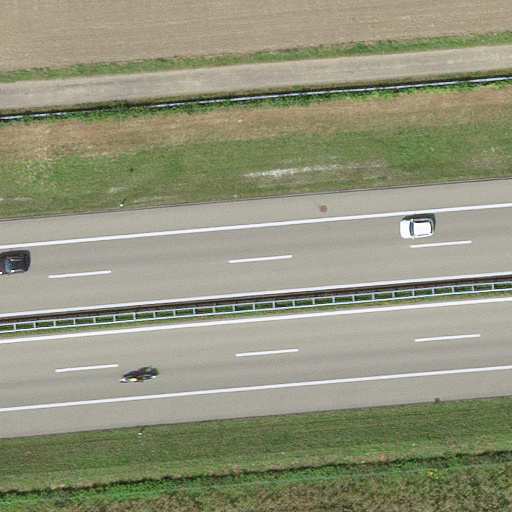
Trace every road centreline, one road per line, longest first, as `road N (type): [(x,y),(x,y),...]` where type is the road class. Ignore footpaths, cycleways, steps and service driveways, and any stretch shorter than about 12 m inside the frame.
road 1 (motorway): [(511,239),(0,283)]
road 2 (motorway): [(0,378),(511,334)]
road 3 (track): [(0,105),(511,62)]
